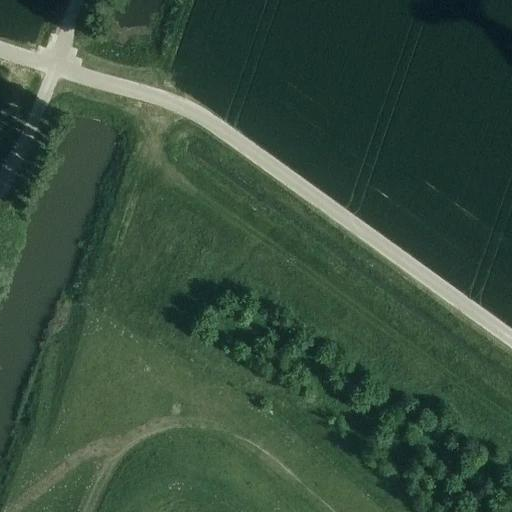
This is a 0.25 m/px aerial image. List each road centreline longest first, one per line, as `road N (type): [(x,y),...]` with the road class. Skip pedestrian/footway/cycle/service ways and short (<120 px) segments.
road 1 (track): [(333,511),(246,437),(200,421),(159,424),(125,440),(85,511)]
road 2 (unclassified): [(0,187),(32,126),(77,0)]
road 3 (track): [(12,511),(80,454),(121,444)]
road 4 (track): [(239,511),(205,488),(178,482),(129,511)]
